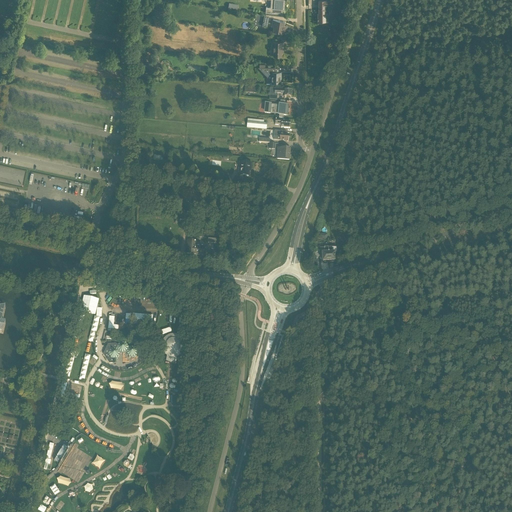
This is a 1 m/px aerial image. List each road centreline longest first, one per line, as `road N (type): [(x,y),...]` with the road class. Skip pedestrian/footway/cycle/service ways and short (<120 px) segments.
road 1 (tertiary): [(238,279),(0,230)]
road 2 (track): [(319,274),(318,511)]
road 3 (unclassified): [(246,285),(242,371),(210,511)]
road 4 (primary): [(313,190),(380,0)]
road 5 (secondary): [(334,272),(511,212)]
road 6 (unclassified): [(363,0),(311,152)]
road 7 (unclassified): [(311,152),(300,143),(299,0)]
road 8 (primary): [(227,511),(264,360)]
road 9 (unclassified): [(248,278),(311,152)]
